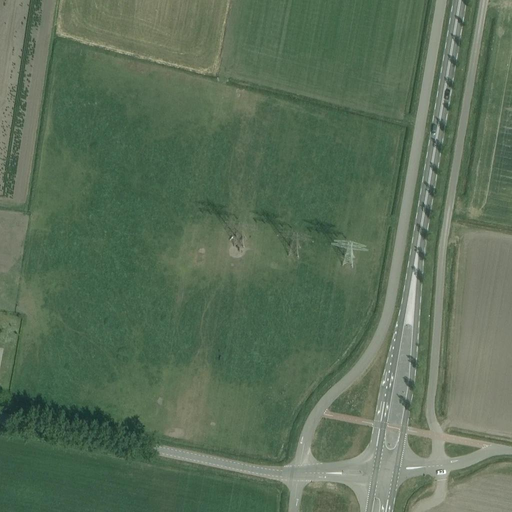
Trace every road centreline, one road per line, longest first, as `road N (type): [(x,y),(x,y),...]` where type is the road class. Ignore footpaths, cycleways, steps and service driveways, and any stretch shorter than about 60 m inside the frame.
road 1 (unclassified): [(298,474),(316,412),(355,373),(384,324),(442,0)]
road 2 (unclassified): [(484,0),(441,258),(429,412),(442,465)]
road 3 (unclassified): [(0,419),(298,474)]
road 4 (tertiary): [(424,202),(374,472)]
road 5 (tertiary): [(395,471),(424,202)]
road 6 (tertiary): [(459,0),(424,202)]
